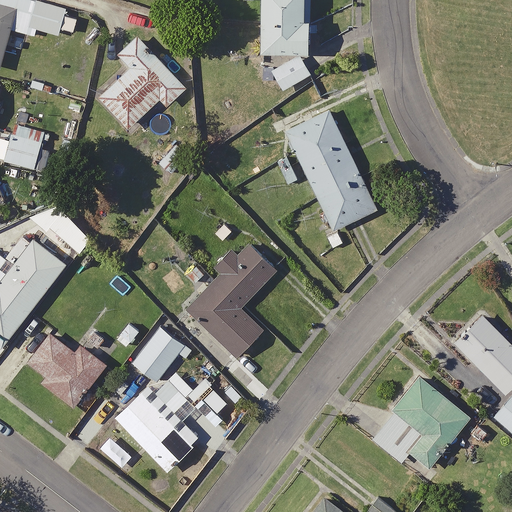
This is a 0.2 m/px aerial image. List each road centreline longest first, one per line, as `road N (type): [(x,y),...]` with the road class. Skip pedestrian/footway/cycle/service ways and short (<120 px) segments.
road 1 (residential): [(219,511),(336,359),(478,212)]
road 2 (residential): [(478,212),(406,104),(392,0)]
